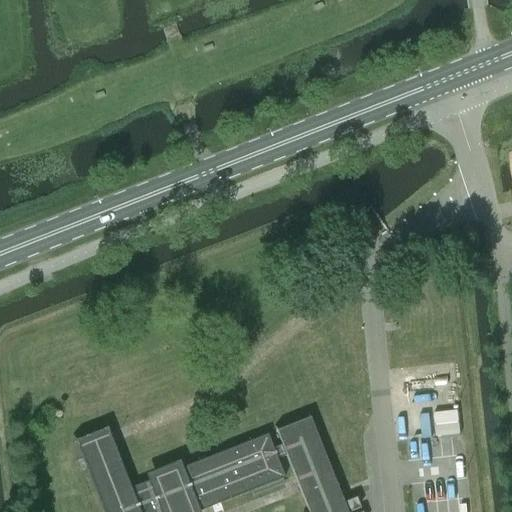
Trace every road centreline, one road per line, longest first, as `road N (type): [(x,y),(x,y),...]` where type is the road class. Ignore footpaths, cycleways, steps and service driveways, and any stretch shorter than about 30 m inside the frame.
road 1 (primary): [(0,253),(470,69)]
road 2 (unclassified): [(0,287),(455,105)]
road 3 (unclassified): [(511,382),(496,226),(455,105)]
